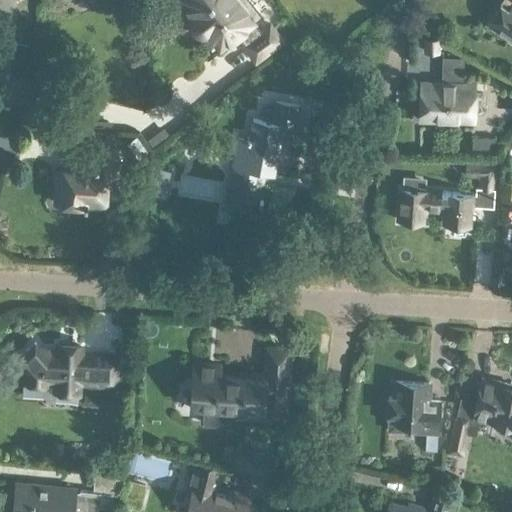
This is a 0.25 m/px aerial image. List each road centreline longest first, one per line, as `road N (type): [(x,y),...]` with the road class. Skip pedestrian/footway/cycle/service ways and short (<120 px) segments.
road 1 (residential): [(341,302),(0,278)]
road 2 (residential): [(302,511),(324,433),(341,302)]
road 3 (residential): [(511,311),(341,302)]
